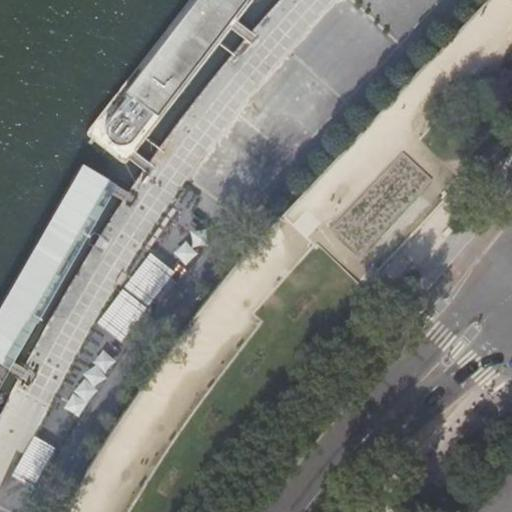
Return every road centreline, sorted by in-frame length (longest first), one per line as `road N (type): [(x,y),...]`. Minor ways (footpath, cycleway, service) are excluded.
road 1 (primary): [(361,436),(394,428),(500,332)]
road 2 (primary): [(469,302),(370,406),(361,436)]
